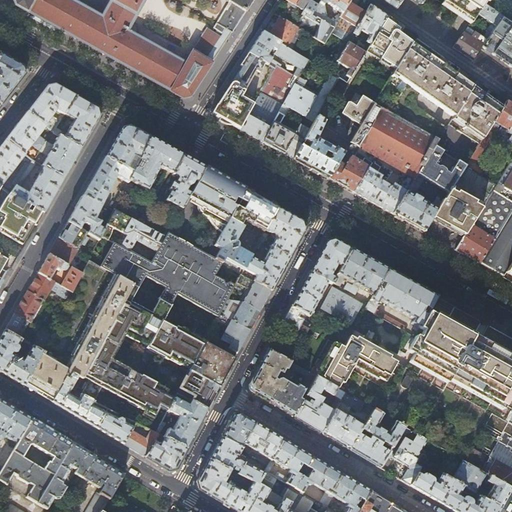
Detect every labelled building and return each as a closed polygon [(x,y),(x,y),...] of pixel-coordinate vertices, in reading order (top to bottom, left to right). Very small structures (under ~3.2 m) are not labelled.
[(110,0),(102,16),(73,0),(13,0),(13,1),(15,5),(24,11),(101,53),(183,98),(186,98),(190,97),(211,64),(229,37),(243,15),(246,11),(253,1),(253,0),(110,0)] [(285,0),(303,11),(301,14),(320,26),(314,37),(324,43),(333,28),(312,15),(318,5),(310,0),(285,0)] [(349,0),(321,0),(319,3),(322,6),(325,2),(342,13),(349,0)] [(360,0),(349,0),(342,13),(340,16),(335,25),(342,30),(342,32),(351,37),(353,33),(365,12),(356,8),(360,0)] [(382,0),(396,9),(402,0),(382,0)] [(444,0),(443,3),(462,15),(472,21),(477,13),(483,4),(483,3),(485,0),(444,0)] [(511,0),(502,16),(502,17),(511,23),(511,0)] [(322,6),(319,3),(318,5),(312,15),(333,28),(335,25),(340,16),(336,14),(332,19),(330,18),(329,19),(324,16),(322,6)] [(371,44),(387,17),(369,4),(365,12),(353,33),(357,36),(361,30),(369,36),(366,42),(371,44)] [(502,16),(483,4),(477,13),(496,26),(502,17),(502,16)] [(273,26),(267,35),(281,44),(287,47),(299,28),(279,17),(273,26)] [(402,28),(387,17),(371,44),(365,53),(372,58),(374,55),(395,69),(411,43),(398,34),(402,28)] [(511,23),(502,17),(496,26),(491,33),(481,47),(511,68),(511,23)] [(472,60),(481,47),(491,33),(487,31),(483,36),(480,34),(479,35),(474,31),(471,37),(464,32),(453,48),(472,60)] [(276,51),(281,44),(267,35),(262,32),(254,44),(248,53),(250,55),(274,69),(276,65),(281,67),(282,65),(267,57),(272,48),(276,51)] [(350,78),(365,53),(347,43),(334,66),(338,68),(340,65),(339,63),(350,70),(348,71),(346,75),(350,78)] [(395,69),(374,104),(438,141),(444,131),(410,107),(420,94),(453,117),(471,89),(473,86),(455,74),(441,64),(421,51),(411,43),(395,69)] [(287,47),(281,44),(276,51),(274,54),(298,68),(294,75),(298,78),(308,60),(287,47)] [(14,62),(0,54),(0,105),(0,106),(24,74),(23,67),(14,62)] [(274,69),(250,55),(247,60),(244,65),(245,66),(230,90),(218,109),(220,111),(217,118),(227,123),(239,130),(274,69)] [(294,75),(281,67),(276,65),(274,69),(239,130),(251,136),(262,143),(295,82),(298,78),(294,75)] [(317,94),(304,117),(314,122),(316,118),(338,79),(329,73),(317,94)] [(317,94),(295,82),(262,143),(273,149),(283,155),(299,126),(285,118),(289,109),(304,117),(317,94)] [(47,86),(27,112),(46,126),(52,132),(55,127),(59,121),(52,116),(56,111),(64,115),(76,96),(62,89),(54,84),(47,86)] [(484,98),(471,89),(453,117),(448,125),(479,144),(501,110),(484,98)] [(88,103),(76,96),(64,115),(74,120),(73,122),(70,121),(69,123),(71,124),(65,136),(61,131),(55,127),(52,132),(59,135),(81,148),(100,116),(98,108),(88,103)] [(341,114),(360,126),(374,104),(362,97),(355,107),(349,104),(347,104),(341,114)] [(511,104),(506,101),(501,110),(479,144),(465,166),(480,175),(484,168),(475,163),(500,125),(508,130),(511,126),(511,104)] [(347,156),(350,158),(344,167),(337,163),(327,179),(341,187),(371,203),(392,215),(434,147),(438,141),(374,104),(360,126),(343,154),(338,162),(342,165),(347,156)] [(46,126),(27,112),(5,139),(24,154),(31,145),(39,151),(46,141),(39,135),(46,126)] [(314,122),(309,131),(304,140),(311,144),(307,150),(300,146),(293,160),(310,169),(327,179),(337,163),(338,162),(343,154),(335,150),(339,143),(332,139),(328,145),(316,139),(325,123),(316,118),(314,122)] [(302,122),(299,126),(283,155),(289,157),(293,160),(300,146),(304,140),(309,131),(302,127),(304,123),(302,122)] [(121,128),(104,157),(133,173),(135,167),(130,164),(134,157),(139,160),(151,138),(138,131),(129,126),(121,128)] [(53,146),(46,141),(39,151),(47,156),(41,165),(43,166),(63,178),(81,148),(59,135),(53,146)] [(156,141),(151,138),(139,160),(135,167),(133,173),(129,179),(147,189),(153,178),(156,176),(160,168),(166,170),(172,174),(182,155),(173,150),(156,141)] [(24,154),(5,139),(0,146),(0,185),(0,186),(25,154),(24,154)] [(443,153),(434,147),(392,215),(406,223),(423,232),(427,225),(432,217),(441,202),(439,201),(440,199),(437,197),(431,207),(413,196),(420,186),(418,185),(423,179),(448,193),(465,166),(458,161),(450,174),(446,172),(446,170),(445,169),(440,167),(439,167),(438,167),(435,165),(443,153)] [(193,161),(182,155),(172,174),(177,176),(177,179),(175,183),(173,182),(168,189),(171,190),(166,199),(182,208),(188,197),(190,194),(184,191),(187,186),(189,186),(190,186),(191,185),(193,181),(196,182),(204,168),(193,161)] [(129,179),(133,173),(104,157),(82,195),(92,201),(93,199),(102,205),(117,177),(128,182),(129,179)] [(43,213),(63,178),(43,166),(27,193),(19,188),(36,162),(33,160),(14,188),(10,193),(43,213)] [(496,185),(480,175),(465,166),(448,193),(444,201),(443,200),(441,202),(432,217),(464,235),(496,185)] [(511,167),(509,166),(497,183),(511,191),(511,167)] [(190,194),(188,197),(198,202),(197,205),(198,209),(198,210),(199,212),(201,213),(225,226),(245,190),(244,190),(233,183),(212,172),(204,168),(196,182),(190,194)] [(511,191),(497,183),(496,185),(464,235),(459,244),(455,250),(459,252),(467,257),(479,263),(511,209),(511,191)] [(0,186),(0,185),(0,272),(8,258),(0,252),(0,229),(23,243),(34,224),(36,225),(43,213),(10,193),(5,190),(0,186)] [(10,193),(14,188),(9,185),(5,190),(10,193)] [(117,204),(122,206),(128,193),(124,190),(117,204)] [(235,242),(242,228),(250,233),(252,233),(254,227),(264,232),(264,230),(277,208),(267,203),(261,199),(245,190),(225,226),(214,246),(219,249),(214,259),(221,263),(241,274),(243,270),(250,258),(251,256),(237,248),(237,246),(236,244),(236,243),(235,242)] [(94,219),(102,205),(93,199),(92,201),(82,195),(67,222),(86,233),(94,238),(98,240),(100,236),(104,229),(98,226),(100,223),(101,222),(100,221),(99,221),(94,219)] [(112,201),(108,208),(113,211),(114,209),(117,204),(112,201)] [(109,219),(113,211),(108,208),(103,216),(109,219)] [(289,215),(277,208),(264,230),(274,235),(275,239),(270,248),(289,258),(304,229),(302,222),(289,215)] [(114,209),(113,211),(109,219),(104,229),(100,236),(112,243),(129,251),(135,241),(156,253),(165,238),(143,226),(144,224),(143,222),(139,220),(137,220),(136,222),(114,209)] [(511,262),(511,209),(479,263),(489,269),(503,277),(511,262)] [(85,236),(86,233),(67,222),(58,237),(77,249),(80,243),(84,245),(89,238),(85,236)] [(129,251),(112,243),(100,266),(133,284),(138,287),(145,275),(168,288),(162,300),(172,306),(179,295),(218,317),(219,314),(223,308),(235,285),(229,282),(226,283),(225,279),(215,274),(221,263),(214,259),(208,256),(167,233),(165,238),(156,253),(151,263),(129,251)] [(80,250),(77,249),(58,237),(48,254),(71,268),(81,274),(85,267),(74,261),(72,260),(71,259),(72,257),(76,251),(79,252),(80,250)] [(341,267),(351,249),(338,242),(333,239),(326,241),(309,272),(327,282),(332,285),(335,279),(330,276),(336,265),(341,267)] [(271,291),(289,258),(270,248),(263,262),(264,263),(263,265),(250,258),(243,270),(256,277),(254,281),(271,291)] [(366,258),(351,249),(341,267),(335,279),(332,285),(330,287),(334,289),(336,286),(338,287),(343,278),(353,283),(352,286),(348,284),(344,289),(355,295),(357,290),(357,288),(358,286),(374,295),(387,269),(366,258)] [(68,272),(71,268),(48,254),(38,273),(49,279),(57,267),(62,270),(63,270),(64,270),(65,270),(68,272)] [(88,259),(85,267),(81,274),(71,292),(68,299),(62,311),(50,334),(41,352),(40,354),(33,369),(25,383),(53,400),(61,385),(69,389),(75,392),(133,284),(100,266),(88,259)] [(511,262),(503,277),(511,281),(511,262)] [(81,274),(71,268),(68,272),(60,286),(68,291),(71,292),(81,274)] [(411,282),(387,269),(374,295),(365,310),(377,317),(380,312),(376,310),(378,305),(377,305),(379,300),(413,319),(411,324),(413,325),(412,328),(418,331),(426,316),(422,313),(425,307),(430,310),(437,297),(411,282)] [(327,282),(309,272),(291,307),(304,314),(309,317),(327,282)] [(54,282),(49,279),(38,273),(27,291),(44,301),(50,290),(56,293),(56,294),(64,299),(65,297),(68,291),(60,286),(54,282)] [(250,330),(271,291),(254,281),(246,277),(241,286),(246,289),(246,288),(249,290),(248,293),(242,303),(231,302),(226,310),(223,308),(219,314),(250,330)] [(160,407),(167,411),(174,399),(166,395),(168,391),(142,376),(141,377),(130,371),(131,371),(106,358),(120,333),(139,343),(140,343),(147,347),(146,349),(168,360),(169,359),(181,365),(183,361),(192,366),(205,342),(177,327),(176,329),(163,321),(167,316),(164,315),(170,305),(172,307),(172,306),(162,300),(160,299),(152,313),(127,298),(133,288),(137,290),(139,287),(138,287),(133,284),(75,392),(80,395),(93,401),(94,402),(95,401),(91,399),(99,386),(155,416),(160,407)] [(334,289),(330,287),(316,315),(331,324),(332,322),(340,327),(340,328),(346,332),(361,304),(334,289)] [(34,325),(39,315),(47,302),(44,301),(27,291),(14,313),(24,319),(29,321),(34,325)] [(304,314),(291,307),(281,325),(284,326),(284,328),(288,330),(290,329),(291,330),(296,332),(304,337),(310,325),(303,321),(304,320),(302,319),(304,314)] [(428,312),(426,316),(418,331),(415,338),(408,349),(414,353),(406,368),(350,336),(344,347),(335,343),(316,377),(345,394),(372,409),(373,410),(404,427),(433,444),(462,461),(473,467),(481,453),(472,448),(485,424),(502,434),(508,422),(511,415),(511,338),(492,327),(489,326),(481,340),(473,336),(482,322),(470,315),(455,307),(446,322),(428,312)] [(29,321),(24,319),(14,313),(5,330),(23,341),(33,347),(41,352),(50,334),(39,328),(32,342),(21,336),(29,321)] [(250,330),(219,314),(218,317),(215,322),(225,328),(220,338),(229,342),(227,347),(238,352),(250,330)] [(19,347),(23,341),(5,330),(0,337),(0,371),(4,374),(10,364),(12,366),(17,358),(19,359),(19,358),(14,356),(15,354),(18,353),(20,350),(19,347)] [(219,386),(235,358),(205,342),(192,366),(189,371),(219,386)] [(270,345),(267,350),(274,353),(277,349),(270,345)] [(40,354),(41,352),(33,347),(25,361),(19,358),(19,359),(17,358),(12,366),(10,364),(4,374),(24,386),(25,383),(33,369),(40,354)] [(274,353),(267,350),(254,375),(249,384),(251,391),(268,402),(274,391),(279,394),(286,382),(280,378),(277,379),(276,380),(274,379),(277,373),(279,375),(282,374),(284,369),(286,370),(289,364),(293,369),(298,372),(300,368),(290,362),(274,353)] [(300,368),(298,372),(306,377),(304,379),(305,382),(302,389),(294,384),(293,386),(286,382),(279,394),(274,391),(268,402),(293,416),(316,377),(300,368)] [(207,410),(219,386),(189,371),(179,390),(194,398),(192,402),(207,410)] [(302,422),(321,433),(345,394),(316,377),(293,416),(302,422)] [(67,394),(69,389),(61,385),(53,400),(52,402),(96,428),(105,414),(91,406),(93,401),(80,395),(78,400),(67,394)] [(192,402),(177,393),(174,399),(167,411),(179,418),(172,431),(168,429),(167,429),(163,437),(164,437),(186,449),(199,424),(207,410),(192,402)] [(372,409),(345,394),(321,433),(340,444),(349,449),(358,434),(361,430),(366,422),(355,416),(352,420),(348,418),(350,413),(349,412),(351,408),(359,412),(361,409),(370,415),(373,410),(372,409)] [(31,419),(0,400),(0,434),(16,444),(31,419)] [(366,422),(361,430),(371,435),(368,440),(358,434),(349,449),(366,460),(379,468),(389,452),(379,447),(382,442),(392,447),(393,446),(404,427),(373,410),(370,415),(366,422)] [(115,419),(105,414),(96,428),(123,445),(131,431),(133,428),(123,423),(122,420),(118,418),(115,419)] [(243,443),(254,422),(239,414),(232,416),(220,437),(240,448),(243,443)] [(29,484),(33,486),(26,497),(36,503),(72,443),(31,419),(16,444),(13,448),(12,451),(2,468),(0,470),(0,481),(6,485),(12,474),(16,476),(17,479),(27,484),(29,484)] [(165,423),(162,422),(156,433),(158,434),(162,427),(163,428),(165,423)] [(243,443),(271,460),(283,439),(254,422),(243,443)] [(511,424),(508,422),(502,434),(498,441),(500,442),(511,449),(511,424)] [(433,444),(404,427),(393,446),(422,463),(433,444)] [(158,434),(156,433),(150,430),(145,439),(131,431),(123,445),(145,457),(155,438),(158,434)] [(159,440),(155,438),(145,457),(168,471),(175,469),(179,461),(186,449),(164,437),(158,446),(156,446),(159,440)] [(240,448),(220,437),(214,449),(208,459),(229,470),(232,466),(239,469),(236,474),(238,475),(252,482),(257,484),(263,474),(242,463),(236,460),(235,460),(241,449),(240,448)] [(312,457),(283,439),(271,460),(267,466),(265,470),(269,473),(275,462),(289,470),(287,472),(291,474),(288,478),(277,472),(275,476),(294,488),(301,477),(302,474),(312,457)] [(498,441),(489,457),(495,461),(511,470),(511,449),(500,442),(498,441)] [(94,456),(72,443),(36,503),(47,509),(54,498),(57,500),(59,498),(66,487),(61,485),(68,473),(68,471),(67,471),(70,466),(76,470),(75,472),(75,474),(82,478),(94,456)] [(393,446),(392,447),(389,452),(379,468),(385,471),(391,460),(390,459),(391,456),(392,458),(406,466),(407,469),(401,480),(409,485),(416,474),(418,470),(422,463),(393,446)] [(94,456),(82,478),(81,478),(99,488),(101,484),(103,486),(99,493),(97,492),(85,511),(100,511),(123,474),(94,456)] [(341,474),(312,457),(302,474),(307,477),(306,480),(301,477),(294,488),(298,490),(302,493),(308,484),(310,486),(312,484),(326,492),(319,503),(320,503),(323,505),(341,474)] [(511,470),(495,461),(489,457),(481,472),(490,477),(506,486),(511,473),(511,470)] [(229,470),(208,459),(204,468),(196,482),(198,489),(222,503),(232,486),(232,485),(226,482),(225,485),(223,483),(228,472),(234,475),(233,476),(237,478),(238,475),(236,474),(229,470)] [(477,469),(473,467),(462,461),(450,479),(453,481),(474,493),(475,491),(482,479),(489,483),(490,484),(489,486),(492,487),(485,499),(500,508),(511,489),(506,486),(490,477),(481,472),(477,469)] [(422,463),(418,470),(423,473),(427,466),(422,463)] [(269,473),(265,470),(263,474),(257,484),(261,486),(245,511),(284,511),(298,490),(294,488),(275,476),(269,473)] [(440,503),(453,481),(450,479),(440,473),(434,484),(431,483),(431,482),(432,482),(432,481),(432,480),(432,479),(431,479),(431,478),(430,478),(425,475),(424,475),(423,475),(422,475),(421,476),(416,474),(409,485),(440,503)] [(357,511),(370,491),(341,474),(323,505),(327,507),(333,496),(347,504),(346,507),(348,508),(345,511),(357,511)] [(0,495),(6,485),(0,481),(0,511),(25,511),(0,497),(0,495)] [(497,511),(500,508),(485,499),(474,493),(453,481),(440,503),(454,511),(497,511)] [(245,511),(261,486),(257,484),(252,482),(245,494),(232,486),(222,503),(237,511),(245,511)] [(319,503),(302,493),(298,490),(284,511),(314,511),(320,503),(319,503)] [(386,511),(391,504),(370,491),(357,511),(386,511)] [(335,511),(327,507),(323,505),(320,503),(314,511),(335,511)]
